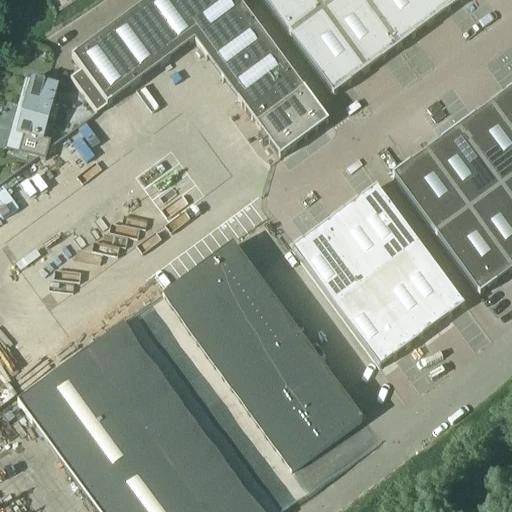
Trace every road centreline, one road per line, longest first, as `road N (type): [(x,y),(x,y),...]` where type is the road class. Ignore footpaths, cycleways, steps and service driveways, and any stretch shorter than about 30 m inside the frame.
road 1 (unclassified): [(273,202),(511,21)]
road 2 (unclassified): [(511,347),(306,511)]
